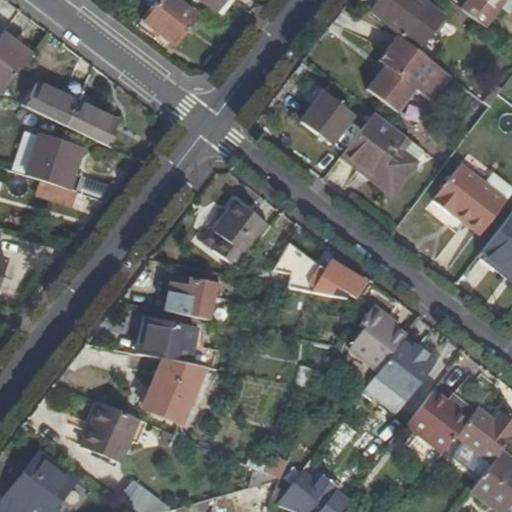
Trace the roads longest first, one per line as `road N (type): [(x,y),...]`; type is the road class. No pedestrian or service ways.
road 1 (residential): [(511,361),(207,127)]
road 2 (residential): [(207,127),(0,399)]
road 3 (residential): [(207,127),(37,0)]
road 4 (residential): [(306,0),(207,127)]
